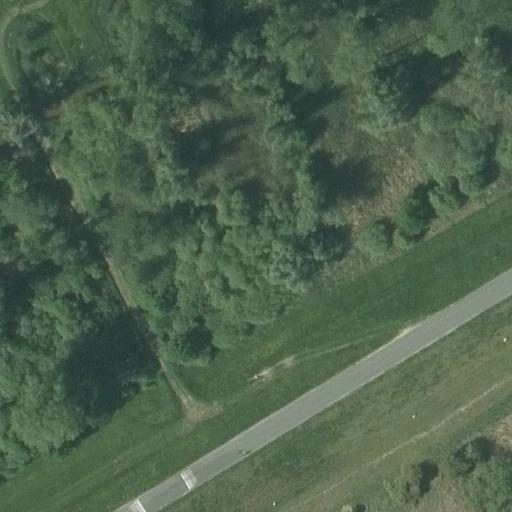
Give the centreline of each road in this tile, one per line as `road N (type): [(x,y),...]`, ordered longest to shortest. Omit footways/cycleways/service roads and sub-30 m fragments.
road 1 (tertiary): [(141,511),(511,284)]
road 2 (track): [(185,407),(196,412),(334,347),(435,332)]
